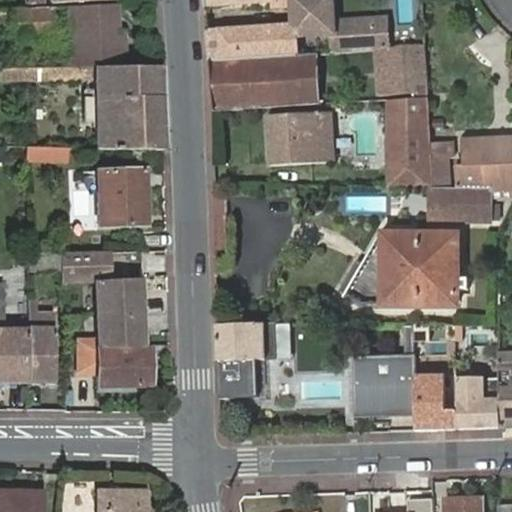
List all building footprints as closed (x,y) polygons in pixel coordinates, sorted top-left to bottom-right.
[(255,0),(202,0),(203,7),(204,15),(257,11),(255,0)] [(293,0),(295,28),(205,33),(208,63),(295,58),(298,57),(304,57),(303,36),(333,35),(334,55),(353,54),(392,51),(389,21),(332,25),(330,0),(293,0)] [(53,9),(8,11),(9,40),(71,39),(71,72),(113,72),(113,33),(106,32),(105,7),(70,8),(71,28),(53,29),(53,9)] [(418,87),(428,86),(425,49),(393,51),(394,96),(418,95),(418,87)] [(211,114),(214,113),(319,108),(316,60),(208,67),(211,114)] [(10,74),(0,73),(0,84),(95,84),(95,126),(55,126),(56,145),(95,144),(95,154),(163,152),(160,70),(113,72),(71,72),(10,74)] [(362,90),(345,91),(346,103),(363,102),(362,90)] [(387,132),(390,188),(435,189),(432,146),(429,101),(386,104),(386,122),(379,123),(379,132),(387,132)] [(328,117),(268,120),(271,168),(333,164),(328,117)] [(464,189),(490,189),(495,191),(511,190),(511,143),(473,146),(473,180),(464,181),(464,189)] [(95,144),(56,145),(56,154),(95,154),(95,144)] [(432,146),(435,189),(454,189),(451,159),(457,158),(455,144),(432,146)] [(41,162),(42,149),(22,148),(22,161),(41,162)] [(142,171),(95,172),(97,227),(144,226),(142,171)] [(495,191),(429,189),(428,225),(495,226),(495,191)] [(386,305),(388,234),(379,234),(378,305),(386,305)] [(459,235),(388,234),(386,305),(459,305),(459,235)] [(112,280),(111,254),(63,256),(63,271),(64,282),(112,280)] [(63,256),(29,257),(29,272),(63,271),(63,256)] [(378,305),(378,278),(362,267),(347,292),(368,305),(378,305)] [(142,280),(98,282),(100,342),(100,350),(105,350),(145,348),(142,280)] [(0,281),(0,382),(29,382),(29,331),(6,331),(5,282),(0,281)] [(29,301),(29,331),(29,382),(58,381),(58,331),(57,314),(40,314),(39,300),(29,301)] [(278,328),(220,328),(221,363),(269,363),(278,363),(278,328)] [(100,350),(100,342),(79,343),(80,374),(95,374),(95,366),(105,366),(105,350),(100,350)] [(149,349),(105,350),(105,366),(95,366),(95,374),(95,392),(150,391),(149,349)] [(417,381),(416,357),(356,358),(358,418),(418,417),(417,381)] [(511,360),(500,360),(500,377),(511,378),(511,360)] [(511,378),(500,377),(500,400),(501,430),(511,429),(511,360),(511,378)] [(269,399),(269,363),(221,363),(222,400),(269,399)] [(486,378),(458,379),(459,412),(459,432),(501,430),(500,400),(486,400),(486,378)] [(446,380),(417,381),(418,417),(418,433),(459,432),(459,412),(447,413),(446,380)] [(0,511),(40,511),(41,494),(0,493),(0,511)] [(100,493),(99,511),(145,511),(146,496),(100,493)] [(484,511),(484,500),(448,501),(447,511),(484,511)]
